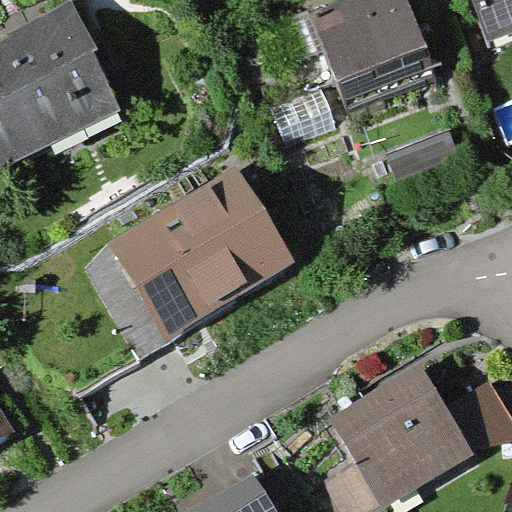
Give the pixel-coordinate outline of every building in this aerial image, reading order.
[(430,0),(363,0),(332,15),(378,112),(464,71),(430,0)] [(511,0),(494,0),(511,36),(511,0)] [(94,58),(74,22),(0,62),(0,129),(23,170),(72,143),(64,129),(94,112),(100,123),(137,103),(108,50),(94,58)] [(338,72),(286,99),(307,139),(359,112),(338,72)] [(173,196),(25,268),(64,353),(213,279),(173,196)] [(485,450),(434,375),(355,430),(373,456),(351,471),(374,505),(400,488),(410,502),(485,450)] [(0,460),(24,443),(0,396),(0,460)] [(282,511),(264,483),(219,511),(282,511)]
